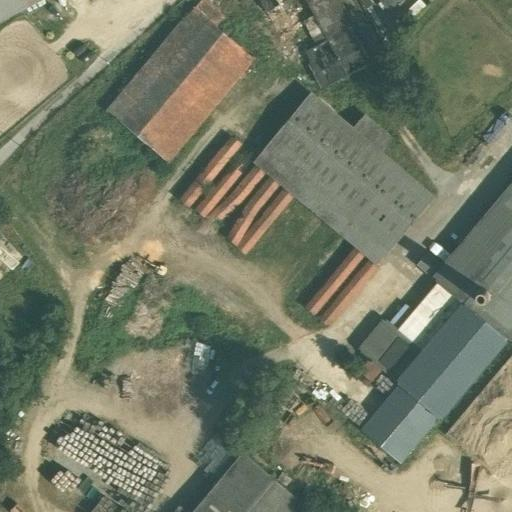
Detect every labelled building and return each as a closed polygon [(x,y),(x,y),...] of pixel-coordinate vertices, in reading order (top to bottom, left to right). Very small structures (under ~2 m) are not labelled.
[(0,0),(0,21),(42,0),(0,0)] [(321,85),(373,61),(344,0),(330,0),(317,6),(332,37),(305,50),(321,85)] [(381,0),(390,11),(403,0),(381,0)] [(172,161),(259,56),(207,13),(120,118),(172,161)] [(233,141),(183,200),(188,204),(238,145),(233,141)] [(247,153),(197,212),(202,216),(251,157),(247,153)] [(511,188),(445,268),(447,269),(436,282),(438,284),(464,307),(424,353),(398,383),(400,385),(438,417),(440,418),(468,384),(469,386),(511,334),(511,188)] [(428,253),(417,266),(436,282),(447,269),(445,268),(428,253)] [(438,284),(398,331),(424,353),(464,307),(438,284)] [(404,297),(389,318),(401,326),(416,306),(404,297)] [(398,331),(386,320),(360,351),(369,359),(382,370),(398,383),(424,353),(398,331)] [(369,359),(359,371),(372,382),(382,370),(369,359)] [(400,385),(362,430),(400,462),(438,417),(400,385)] [(298,511),(305,504),(243,453),(193,511),(298,511)]
